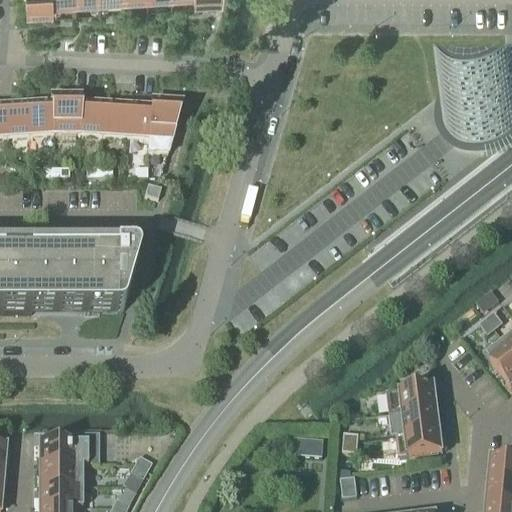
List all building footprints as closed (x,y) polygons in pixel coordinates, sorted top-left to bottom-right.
[(49,0),(50,6),(51,12),(58,11),(59,0),(49,0)] [(98,9),(97,0),(87,0),(90,9),(98,9)] [(106,0),(97,0),(98,9),(106,8),(106,0)] [(454,145),(456,147),(459,148),(462,149),(466,150),(469,151),(475,151),(479,151),(483,151),(487,150),(492,149),(496,148),(500,146),(504,144),(508,142),(511,140),(511,138),(511,67),(510,67),(507,67),(502,66),(498,66),(494,67),(490,68),(487,68),(483,70),(478,71),(474,73),(470,76),(467,78),(463,81),(460,84),(457,87),(454,91),(451,94),(449,98),(447,102),(446,107),(444,111),(443,115),(443,121),(443,124),(443,128),(444,131),(445,134),(447,137),(449,140),(451,142),(454,145)] [(50,109),(53,141),(77,141),(79,109),(80,102),(49,101),(50,109)] [(150,113),(148,145),(147,159),(166,160),(181,108),(180,108),(150,106),(150,113)] [(50,109),(27,110),(29,142),(53,141),(50,109)] [(102,110),(79,109),(77,141),(100,142),(102,110)] [(27,110),(3,112),(5,144),(29,142),(27,110)] [(126,112),(102,110),(100,142),(124,144),(126,112)] [(150,113),(126,112),(124,144),(148,145),(150,113)] [(20,173),(7,173),(7,183),(20,183),(20,173)] [(42,183),(55,183),(55,173),(42,173),(42,183)] [(55,173),(55,183),(68,183),(68,173),(55,173)] [(98,183),(98,173),(85,173),(85,183),(98,183)] [(111,173),(98,173),(98,183),(111,183),(111,173)] [(133,173),(133,183),(146,183),(146,173),(133,173)] [(143,200),(154,203),(157,204),(160,193),(146,189),(143,200)] [(71,255),(67,262),(0,261),(0,318),(30,318),(84,318),(117,318),(119,318),(120,317),(121,316),(122,315),(123,314),(137,264),(137,263),(137,261),(137,260),(137,259),(136,258),(135,256),(134,256),(132,255),(130,255),(71,255)] [(483,319),(499,307),(491,297),(475,308),(483,319)] [(493,317),(486,323),(495,335),(502,329),(493,317)] [(495,335),(486,323),(478,329),(487,341),(495,335)] [(511,340),(503,347),(511,358),(511,340)] [(511,392),(511,358),(503,347),(486,361),(511,393),(511,392)] [(393,396),(396,419),(437,414),(434,391),(418,393),(417,383),(403,385),(404,395),(393,396)] [(396,419),(399,440),(439,435),(437,414),(396,419)] [(439,435),(399,440),(396,440),(399,463),(442,457),(439,435)] [(38,447),(38,470),(81,470),(98,470),(98,439),(42,439),(42,447),(38,447)] [(344,439),(343,448),(357,450),(358,440),(344,439)] [(300,465),(316,466),(318,444),(302,443),(300,465)] [(357,450),(343,448),(342,458),(357,459),(357,450)] [(138,461),(133,470),(147,477),(151,469),(138,461)] [(511,465),(491,463),(488,486),(511,488),(511,465)] [(38,470),(38,492),(81,492),(81,470),(38,470)] [(147,477),(133,470),(129,478),(142,486),(147,477)] [(340,484),(341,494),(355,492),(354,483),(340,484)] [(511,488),(488,486),(486,507),(511,509),(511,488)] [(38,492),(37,511),(81,511),(81,492),(38,492)] [(355,492),(341,494),(342,504),(357,502),(355,492)]
